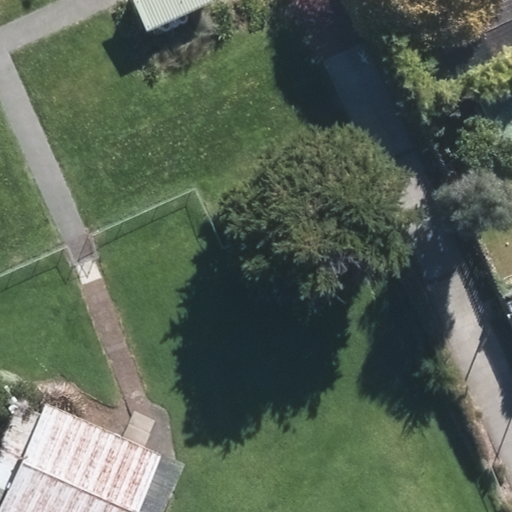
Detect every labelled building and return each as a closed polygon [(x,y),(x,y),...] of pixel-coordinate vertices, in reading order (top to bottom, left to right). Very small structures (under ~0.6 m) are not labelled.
[(185,0),(136,0),(145,18),(185,0)] [(392,52),(428,33),(409,0),(396,0),(372,13),(392,52)] [(511,0),(471,0),(456,7),(481,61),(511,46),(511,0)] [(511,76),(463,99),(485,148),(511,135),(511,76)] [(134,441),(33,398),(28,409),(6,400),(0,415),(0,511),(157,511),(179,461),(134,441)]
